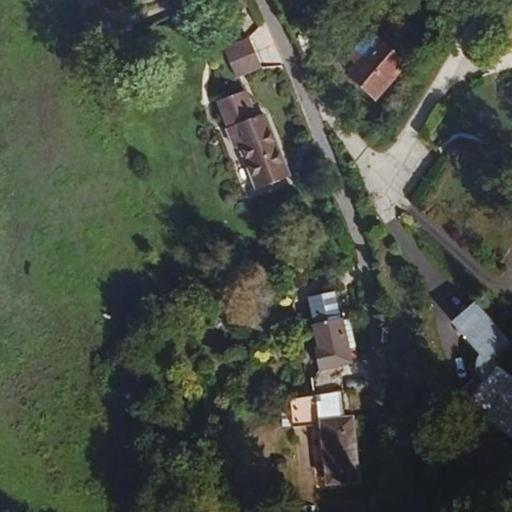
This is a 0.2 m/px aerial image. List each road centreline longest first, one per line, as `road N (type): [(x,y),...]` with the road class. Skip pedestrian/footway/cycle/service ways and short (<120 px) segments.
road 1 (residential): [(304,102),(367,285),(387,511)]
road 2 (residential): [(304,102),(390,171),(493,0)]
